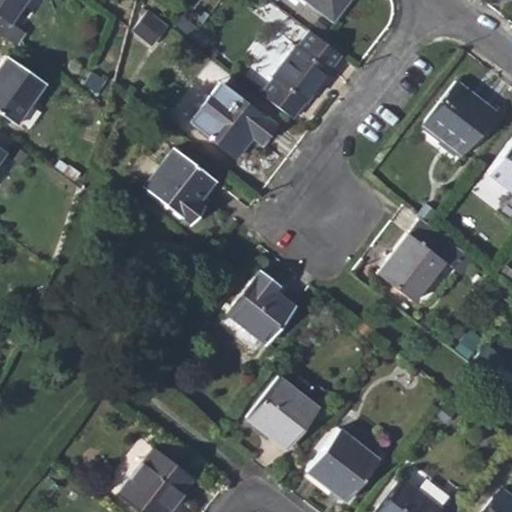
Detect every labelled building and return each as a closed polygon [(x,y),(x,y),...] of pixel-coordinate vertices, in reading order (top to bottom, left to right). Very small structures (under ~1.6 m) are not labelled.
[(8,22),(24,0),(0,0),(0,35),(16,47),(25,33),(8,22)] [(303,0),(331,22),(348,0),(303,0)] [(155,41),(167,21),(146,9),(134,29),(155,41)] [(304,104),(330,69),(329,69),(340,54),(308,30),(297,44),(296,43),(270,77),(271,78),(259,93),(291,118),(303,102),(304,104)] [(0,114),(14,125),(45,82),(5,54),(0,61),(0,114)] [(459,155),(493,111),(454,81),(421,124),(459,155)] [(257,146),(274,124),(222,85),(192,125),(234,157),(248,139),(257,146)] [(0,156),(11,140),(0,132),(0,156)] [(511,191),(511,137),(486,171),(511,191)] [(198,200),(214,178),(172,146),(141,187),(189,224),(204,204),(198,200)] [(53,167),(75,180),(79,172),(58,159),(53,167)] [(411,299),(441,259),(449,265),(460,249),(441,234),(430,250),(406,232),(376,272),(411,299)] [(273,290),(278,283),(258,268),(224,313),(263,343),(291,305),(273,290)] [(284,448),(316,406),(276,376),(244,417),(284,448)] [(344,500),(377,458),(337,427),(304,470),(334,492),(337,487),(344,492),(340,497),(344,500)] [(136,511),(164,511),(192,476),(152,446),(114,495),(136,511)] [(436,511),(440,508),(401,477),(373,511),(436,511)] [(334,492),(340,497),(344,492),(337,487),(334,492)] [(511,511),(511,497),(500,488),(481,511),(511,511)]
